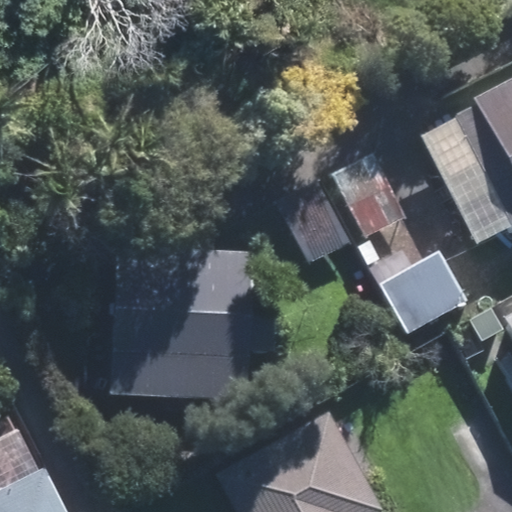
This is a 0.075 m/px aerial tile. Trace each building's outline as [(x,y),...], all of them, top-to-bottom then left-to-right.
[(359,72),(323,0),(250,36),(285,109),(359,72)] [(511,75),(462,102),(465,108),(443,119),(502,232),(511,227),(511,75)] [(325,173),(359,235),(404,210),(369,149),(325,173)] [(267,204),(302,265),(346,240),(312,178),(267,204)] [(264,354),(266,316),(240,314),(242,252),(108,247),(101,396),(236,401),(238,354),(264,354)] [(437,254),(375,288),(403,338),(465,304),(437,254)] [(511,310),(492,321),(511,357),(511,310)] [(315,392),(301,367),(270,384),(284,410),(315,392)] [(373,511),(377,510),(323,412),(206,476),(225,511),(373,511)] [(0,511),(56,511),(35,470),(0,488),(0,511)]
